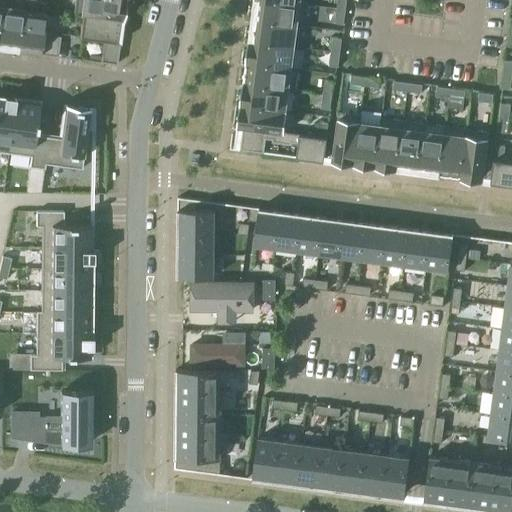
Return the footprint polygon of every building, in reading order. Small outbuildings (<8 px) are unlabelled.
[(2,0),(0,15),(0,42),(18,45),(22,10),(23,11),(25,2),(10,0),(2,0)] [(24,0),(25,2),(23,11),(32,12),(33,0),(24,0)] [(81,15),(120,19),(121,8),(122,1),(122,0),(74,0),(73,14),(80,15),(81,15)] [(269,0),(259,0),(257,20),(296,25),(296,26),(303,27),(306,5),(269,0)] [(337,0),(336,9),(345,10),(346,0),(337,0)] [(345,10),(336,9),(334,23),(343,24),(345,10)] [(22,10),(18,45),(39,48),(38,54),(57,57),(60,36),(42,34),(45,13),(32,12),(23,11),(22,10)] [(81,15),(78,37),(81,37),(102,40),(99,61),(99,62),(116,64),(119,41),(117,41),(120,19),(81,15)] [(257,20),(254,41),(294,47),(296,26),(296,25),(257,20)] [(333,37),(331,52),(339,53),(341,39),(333,37)] [(247,62),(251,63),(291,68),(291,67),(294,47),(254,41),(251,62),(247,62)] [(339,53),(331,52),(329,66),(338,67),(339,53)] [(511,61),(505,60),(503,74),(511,75),(511,72),(511,61)] [(247,62),(244,84),(248,84),(288,89),(288,90),(295,91),(298,68),(291,67),(291,68),(251,63),(247,62)] [(511,75),(503,74),(501,88),(510,90),(511,75)] [(350,84),(364,86),(365,77),(351,75),(350,84)] [(365,77),(364,86),(378,88),(379,79),(365,77)] [(324,80),(323,94),(331,95),(333,81),(324,80)] [(392,89),(406,91),(408,83),(394,81),(392,89)] [(408,83),(406,91),(421,93),(422,85),(408,83)] [(248,85),(245,106),(285,111),(288,90),(288,89),(248,84),(244,84),(248,85)] [(435,95),(449,97),(450,88),(436,86),(435,95)] [(450,88),(449,97),(448,109),(462,110),(463,99),(465,90),(450,88)] [(479,92),(478,101),(492,103),(493,94),(479,92)] [(331,95),(323,94),(321,108),(329,109),(331,95)] [(0,142),(9,144),(15,100),(0,97),(0,142)] [(15,100),(9,144),(31,147),(29,162),(43,164),(47,137),(34,135),(38,103),(15,100)] [(501,103),(500,118),(508,119),(510,105),(501,103)] [(60,138),(47,137),(43,164),(58,166),(59,153),(83,156),(86,129),(93,130),(93,110),(64,106),(60,138)] [(243,127),(282,132),(282,131),(285,111),(245,106),(243,127)] [(332,155),(354,158),(360,115),(338,112),(332,155)] [(354,158),(376,161),(381,118),(380,118),(379,125),(360,122),(361,115),(360,115),(354,158)] [(376,161),(397,164),(403,121),(381,118),(376,161)] [(508,119),(500,118),(498,132),(506,133),(508,119)] [(317,136),(326,137),(328,123),(319,121),(317,136)] [(397,164),(418,167),(424,123),(403,121),(397,164)] [(438,174),(439,174),(440,170),(445,126),(444,133),(424,131),(425,124),(424,123),(418,167),(439,170),(438,174)] [(439,174),(461,177),(461,173),(467,129),(445,126),(440,170),(439,174)] [(282,132),(243,127),(240,149),(263,152),(264,152),(266,139),(272,139),(272,142),(291,145),(292,142),(298,143),(296,157),(297,157),(324,161),(324,159),(327,137),(282,131),(282,132)] [(461,173),(461,177),(462,173),(483,176),(489,132),(467,129),(461,173)] [(496,145),(494,159),(503,160),(505,146),(496,145)] [(194,162),(198,163),(199,155),(195,154),(192,154),(191,162),(194,162)] [(511,161),(493,159),(490,181),(490,183),(511,185),(511,161)] [(28,188),(40,190),(43,165),(31,163),(28,188)] [(177,210),(195,210),(195,201),(195,200),(177,197),(177,210)] [(250,207),(250,208),(248,220),(249,220),(257,221),(258,208),(250,207)] [(254,245),(276,247),(279,225),(280,213),(259,211),(260,208),(258,208),(257,221),(256,225),(254,245)] [(179,225),(179,233),(214,233),(214,225),(214,210),(195,210),(177,210),(177,211),(179,211),(179,225)] [(50,226),(50,247),(90,248),(90,225),(62,225),(63,211),(35,211),(35,226),(50,226)] [(276,247),(297,250),(301,225),(302,216),(280,213),(279,225),(276,247)] [(297,250),(319,253),(322,225),(323,219),(302,216),(301,225),(297,250)] [(319,253),(340,256),(344,225),(345,222),(323,219),(322,225),(319,253)] [(340,256),(362,259),(366,225),(345,222),(344,225),(340,256)] [(239,223),(238,225),(237,235),(247,234),(249,225),(249,224),(239,223)] [(362,259),(383,262),(387,228),(368,225),(366,225),(362,259)] [(383,262),(404,265),(409,230),(387,228),(383,262)] [(404,265),(426,267),(430,233),(409,230),(404,265)] [(179,233),(179,254),(213,254),(214,233),(179,233)] [(430,233),(426,267),(448,270),(453,234),(452,234),(451,236),(430,233)] [(459,245),(457,257),(466,258),(467,246),(459,245)] [(90,248),(50,247),(50,269),(90,269),(90,248)] [(213,254),(179,254),(179,275),(176,275),(176,277),(213,277),(213,254)] [(1,256),(0,261),(0,266),(8,268),(10,258),(1,256)] [(466,258),(457,257),(455,270),(464,271),(466,258)] [(89,291),(90,269),(50,269),(50,291),(89,291)] [(284,284),(293,285),(294,273),(286,272),(284,284)] [(302,287),(314,288),(315,280),(303,278),(302,287)] [(315,280),(314,288),(327,290),(328,281),(315,280)] [(252,283),(192,282),(191,309),(252,310),(252,283)] [(344,292),(357,294),(358,285),(346,284),(344,292)] [(358,285),(357,294),(369,296),(371,287),(358,285)] [(453,288),(451,300),(460,301),(462,289),(453,288)] [(387,298),(400,300),(401,291),(388,289),(387,298)] [(50,291),(49,312),(89,313),(89,291),(50,291)] [(401,291),(400,300),(412,301),(413,293),(401,291)] [(430,304),(442,305),(443,297),(431,295),(430,304)] [(460,301),(451,300),(450,313),(458,314),(460,301)] [(511,308),(505,307),(502,329),(511,330),(511,308)] [(49,312),(49,334),(89,334),(89,313),(49,312)] [(511,330),(502,329),(499,350),(511,351),(511,330)] [(447,330),(446,343),(454,344),(456,332),(447,330)] [(89,334),(49,334),(49,355),(34,355),(33,370),(61,370),(61,356),(89,357),(89,334)] [(221,335),(221,344),(191,344),(191,364),(244,364),(244,345),(244,335),(236,335),(221,335)] [(454,344),(446,343),(444,355),(453,357),(454,344)] [(511,351),(499,350),(496,371),(511,373),(511,351)] [(177,392),(177,414),(181,414),(220,414),(221,393),(221,370),(182,370),(175,370),(175,371),(178,371),(177,392)] [(249,383),(257,384),(259,372),(250,371),(249,383)] [(511,373),(496,371),(493,393),(511,395),(511,373)] [(442,373),(440,386),(449,387),(450,375),(442,373)] [(449,387),(440,386),(438,398),(447,399),(449,387)] [(60,431),(45,431),(44,441),(60,443),(88,444),(88,392),(60,392),(60,431)] [(511,395),(493,393),(490,414),(511,417),(511,395)] [(271,408),(284,410),(285,401),(273,399),(271,408)] [(285,401),(284,410),(296,411),(297,403),(285,401)] [(314,414),(327,415),(328,407),(315,405),(314,414)] [(328,407),(327,415),(339,417),(340,408),(328,407)] [(357,419),(370,421),(371,412),(358,411),(357,419)] [(371,412),(370,421),(382,423),(383,414),(371,412)] [(181,414),(177,414),(177,436),(177,457),(174,457),(174,458),(220,459),(220,436),(220,414),(181,414)] [(511,417),(490,414),(488,437),(511,439),(511,417)] [(399,425),(412,427),(413,418),(401,416),(399,425)] [(436,417),(434,429),(443,431),(444,418),(436,417)] [(443,431),(434,429),(432,442),(441,443),(443,431)] [(254,477),(275,480),(275,476),(280,440),(258,437),(252,479),(253,479),(254,477)] [(275,480),(296,483),(297,479),(301,443),(280,440),(275,476),(275,480)] [(296,483),(317,485),(318,481),(323,446),(301,443),(297,479),(296,483)] [(317,485),(339,488),(339,484),(344,449),(323,446),(318,481),(317,485)] [(339,488),(360,491),(361,487),(365,452),(344,449),(339,484),(339,488)] [(360,491),(382,494),(382,490),(387,455),(365,452),(361,487),(360,491)] [(382,490),(382,494),(404,497),(404,493),(409,458),(387,455),(382,490)] [(446,502),(467,505),(468,501),(473,463),(452,460),(429,457),(424,496),(424,500),(446,502)] [(220,459),(174,458),(174,468),(220,475),(220,459)] [(468,501),(467,505),(489,508),(510,511),(509,511),(511,511),(511,504),(511,467),(495,465),(473,463),(468,501)]
